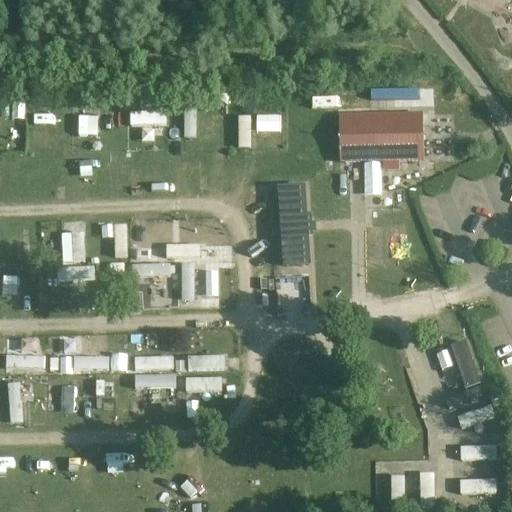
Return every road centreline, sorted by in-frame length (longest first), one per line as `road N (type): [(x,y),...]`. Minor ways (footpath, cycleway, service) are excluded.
road 1 (track): [(255,511),(239,217),(0,224)]
road 2 (track): [(467,301),(374,327),(0,328)]
road 3 (track): [(0,443),(199,436),(198,483)]
road 4 (unclassified): [(511,136),(410,0)]
